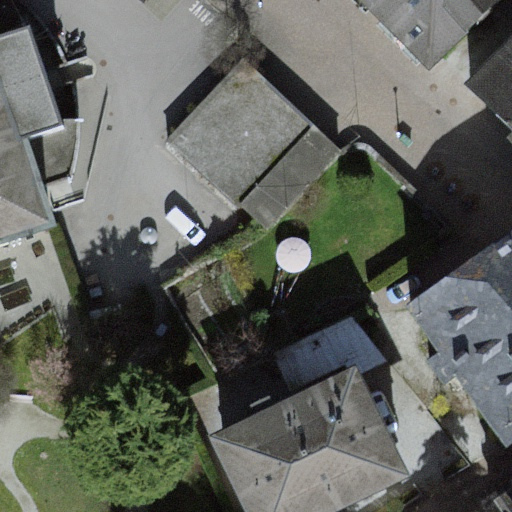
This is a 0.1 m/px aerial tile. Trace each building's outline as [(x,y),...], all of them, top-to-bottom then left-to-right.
[(361,0),(430,68),(498,0),(361,0)] [(0,238),(50,222),(22,139),(63,125),(30,26),(0,36),(0,238)] [(511,43),(471,84),(511,125),(511,43)] [(340,152),(243,64),(171,142),(268,230),(340,152)] [(511,234),(402,310),(498,444),(511,433),(511,234)] [(355,370),(206,438),(239,511),(332,511),(405,478),(355,370)] [(511,511),(511,485),(484,505),(487,511),(511,511)]
